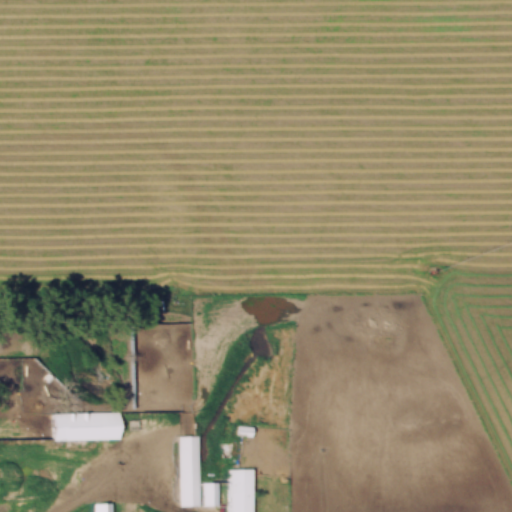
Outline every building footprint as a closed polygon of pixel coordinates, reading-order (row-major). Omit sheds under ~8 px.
[(51,418),(115,418),(115,442),(52,443),(51,418)] [(172,508),(172,442),(193,442),(193,508),(172,508)] [(224,511),(224,474),(250,474),(250,511),(224,511)] [(201,482),(201,505),(215,505),(215,482),(201,482)] [(92,503),(91,511),(110,511),(110,503),(92,503)]
